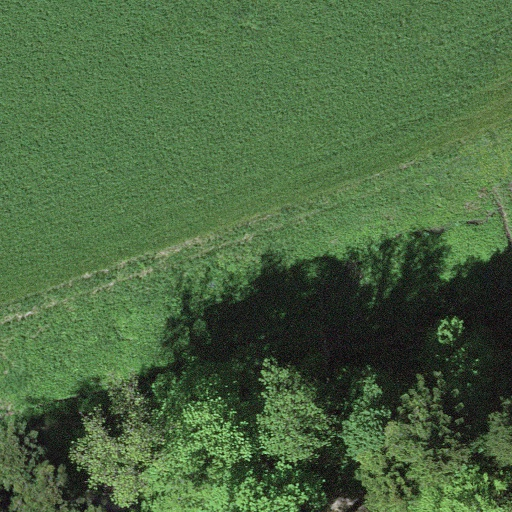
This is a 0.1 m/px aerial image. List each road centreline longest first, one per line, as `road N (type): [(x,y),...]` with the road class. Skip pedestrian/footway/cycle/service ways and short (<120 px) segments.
road 1 (track): [(511,308),(0,455)]
road 2 (track): [(0,502),(188,511)]
